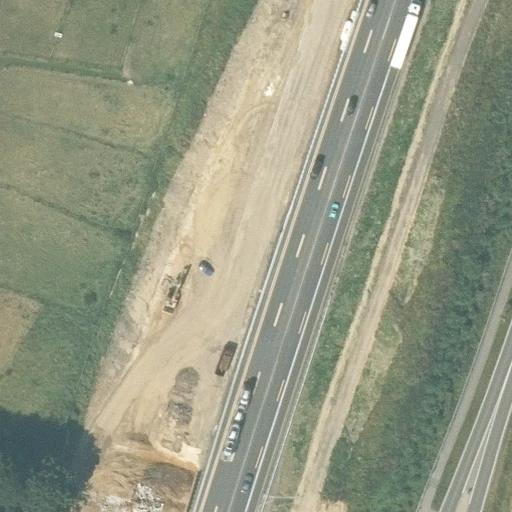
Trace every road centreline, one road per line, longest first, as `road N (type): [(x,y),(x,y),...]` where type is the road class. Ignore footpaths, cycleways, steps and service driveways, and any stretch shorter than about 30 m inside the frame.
road 1 (motorway): [(213,511),(380,0)]
road 2 (motorway): [(322,0),(163,511)]
road 3 (tertiary): [(474,477),(511,363)]
